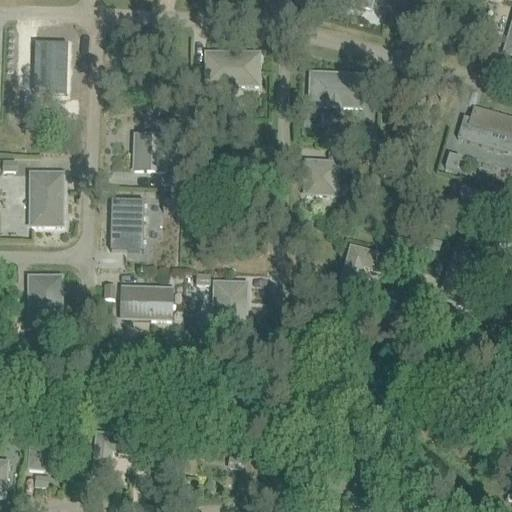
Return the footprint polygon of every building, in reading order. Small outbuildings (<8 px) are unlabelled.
[(331,0),(370,11),(372,0),(331,0)] [(511,23),(502,57),(511,59),(511,23)] [(204,90),(257,90),(257,56),(204,56),(204,90)] [(306,110),(362,112),(363,78),(308,75),(306,110)] [(206,99),(194,99),(194,114),(206,114),(206,99)] [(457,141),(511,156),(511,154),(511,120),(473,110),(470,121),(464,119),(457,141)] [(365,129),(365,143),(376,143),(376,129),(365,129)] [(132,174),(164,175),(165,138),(133,138),(132,174)] [(343,151),(329,151),(328,161),(342,162),(343,151)] [(454,176),(458,161),(449,159),(445,173),(454,176)] [(3,163),(2,175),(17,175),(17,163),(3,163)] [(302,199),(337,200),(338,165),(303,164),(302,199)] [(28,230),(62,230),(62,176),(28,176),(28,230)] [(169,177),(169,188),(181,188),(182,177),(169,177)] [(511,204),(467,192),(462,210),(508,223),(511,209),(511,204)] [(111,226),(110,253),(143,254),(144,203),(112,202),(111,216),(114,216),(114,226),(111,226)] [(163,215),(163,216),(177,216),(177,204),(177,206),(165,205),(165,215),(163,215)] [(483,245),(483,246),(494,249),(498,235),(497,237),(488,234),(485,246),(483,245)] [(420,249),(420,251),(436,256),(440,244),(424,239),(420,249)] [(340,289),(358,293),(363,271),(383,276),(388,257),(349,248),(340,289)] [(439,301),(472,312),(489,258),(456,248),(439,301)] [(394,276),(406,279),(409,264),(398,261),(394,276)] [(197,287),(208,288),(209,277),(197,276),(197,287)] [(26,280),(27,334),(61,334),(60,280),(26,280)] [(213,284),(212,339),(248,340),(248,285),(213,284)] [(116,287),(105,287),(105,302),(116,302),(116,287)] [(122,289),(121,322),(173,323),(174,290),(122,289)] [(20,306),(19,291),(9,292),(9,306),(20,306)] [(434,399),(452,404),(464,355),(422,343),(417,362),(441,369),(434,399)] [(471,395),(468,412),(479,414),(482,397),(471,395)] [(481,413),(504,420),(498,442),(511,446),(511,402),(486,395),(481,413)] [(92,479),(110,481),(112,456),(138,459),(139,439),(96,435),(92,479)] [(28,473),(46,474),(47,457),(72,459),(72,441),(30,437),(28,473)] [(160,496),(179,498),(185,448),(165,446),(160,496)] [(143,459),(141,473),(152,474),(154,460),(143,459)] [(231,459),(230,470),(242,472),(244,461),(231,459)] [(0,500),(7,502),(10,464),(0,462),(0,500)] [(49,479),(36,478),(35,488),(48,489),(49,479)]
